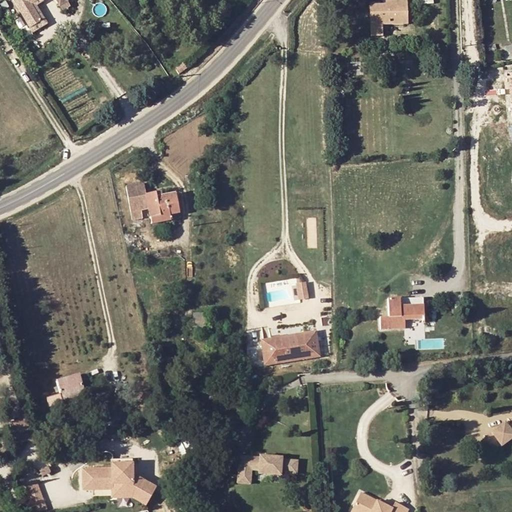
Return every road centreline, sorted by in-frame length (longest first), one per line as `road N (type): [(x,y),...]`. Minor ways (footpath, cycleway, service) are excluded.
road 1 (tertiary): [(272,0),(215,65),(163,108),(0,206)]
road 2 (unknown): [(289,0),(303,43),(305,245)]
road 3 (residential): [(511,354),(300,380)]
road 4 (unknown): [(78,165),(114,370)]
